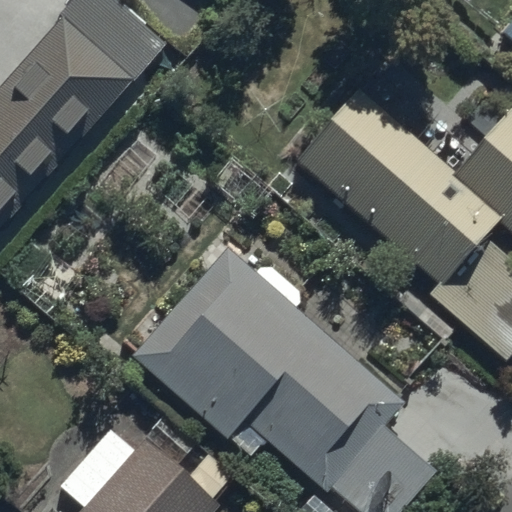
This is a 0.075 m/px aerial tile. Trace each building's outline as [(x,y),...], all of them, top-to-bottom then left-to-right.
[(78,0),(0,85),(0,236),(171,51),(115,0),(78,0)] [(511,19),(498,37),(511,48),(511,19)] [(355,92),(294,166),(437,284),(424,299),(505,365),(511,356),(511,264),(487,244),(501,228),(511,236),(511,114),(509,112),(479,149),(452,127),(430,154),(355,92)] [(256,278),(225,251),(131,359),(249,462),(266,442),(327,495),(331,491),(355,511),(403,511),(437,474),(384,427),(404,404),(298,311),(305,303),(265,268),(256,278)] [(144,440),(79,511),(219,511),(221,510),(210,501),(230,478),(206,458),(188,479),(144,440)]
